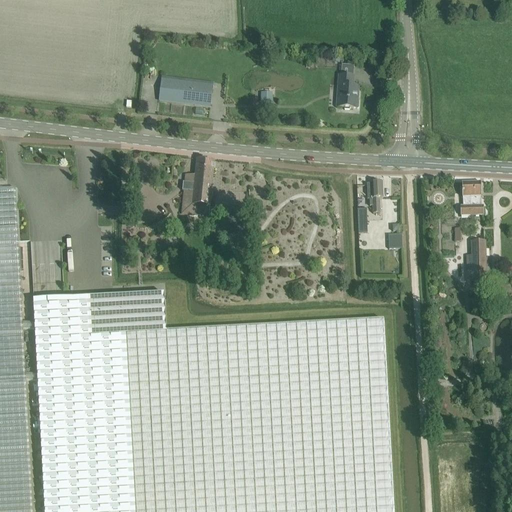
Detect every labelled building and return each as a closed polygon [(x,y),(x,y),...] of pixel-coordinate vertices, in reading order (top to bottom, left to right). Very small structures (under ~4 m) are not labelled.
[(341,67),(341,76),(339,75),(338,86),(341,86),(340,98),(337,98),(336,108),(344,109),(344,111),(350,111),(350,109),(357,110),(357,109),(358,109),(359,101),(358,101),(359,86),(353,86),(354,77),(352,76),(353,67),(341,67)] [(162,80),(161,92),(159,101),(210,108),(211,98),(212,86),(162,80)] [(263,92),(263,105),(275,105),(276,92),(263,92)] [(195,176),(186,175),(182,215),(191,215),(191,216),(209,218),(214,162),(197,160),(195,176)] [(383,199),(382,183),(372,184),(367,185),(367,200),(370,200),(370,207),(373,207),(373,215),(380,214),(379,200),(383,199)] [(463,198),(463,207),(461,207),(462,217),(470,216),(470,217),(484,216),(483,206),(481,206),(481,183),(462,183),(462,198),(463,198)] [(0,511),(32,511),(16,189),(0,189),(0,511)] [(222,210),(223,225),(248,224),(247,208),(222,210)] [(367,210),(358,210),(359,234),(368,234),(367,210)] [(389,236),(389,250),(403,249),(402,235),(389,236)] [(487,283),(486,242),(471,242),(471,257),(467,257),(467,283),(487,283)] [(88,299),(34,302),(44,511),(393,511),(383,321),(90,337),(88,299)]
